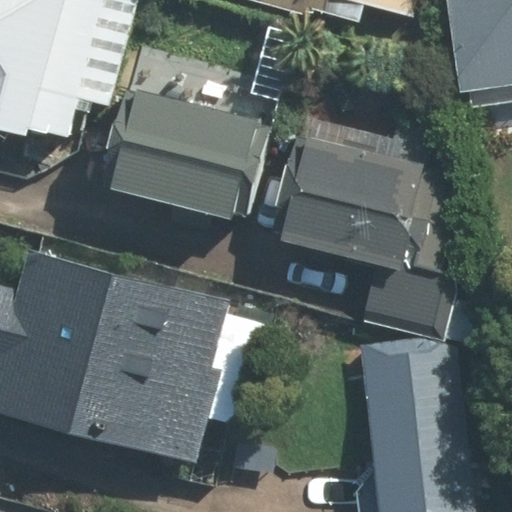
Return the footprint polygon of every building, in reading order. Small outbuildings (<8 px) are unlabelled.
[(0,0),(0,140),(22,146),(25,136),(66,147),(76,108),(104,115),(134,0),(0,0)] [(248,0),(356,32),(362,14),(412,29),(415,21),(413,0),(248,0)] [(511,0),(441,0),(457,101),(511,92),(511,0)] [(129,97),(100,191),(230,231),(259,137),(129,97)] [(284,211),(276,249),(398,275),(387,326),(443,338),(456,282),(445,178),(290,145),(276,209),(284,211)] [(235,323),(237,316),(15,249),(3,291),(0,290),(0,424),(188,481),(204,425),(222,430),(253,328),(235,323)] [(461,511),(457,347),(363,349),(372,511),(461,511)]
